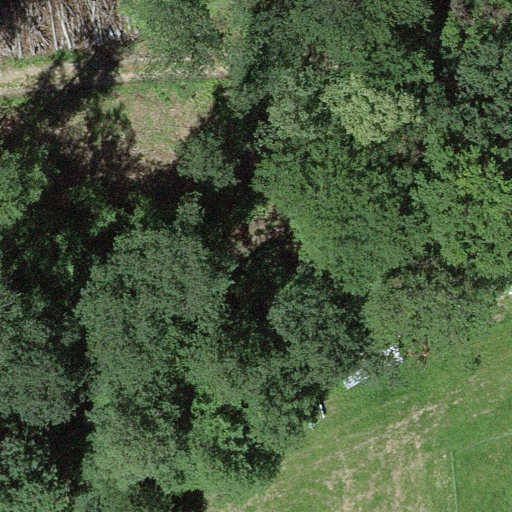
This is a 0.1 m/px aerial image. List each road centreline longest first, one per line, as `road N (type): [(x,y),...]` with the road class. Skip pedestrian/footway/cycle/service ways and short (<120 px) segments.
road 1 (track): [(498,41),(401,146),(124,306),(79,388),(61,474)]
road 2 (track): [(511,35),(443,53),(0,82)]
